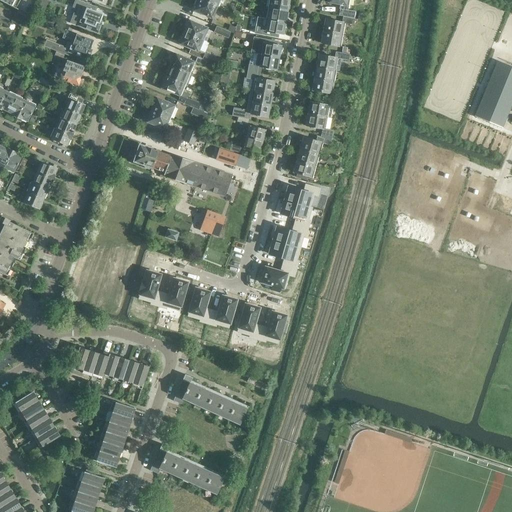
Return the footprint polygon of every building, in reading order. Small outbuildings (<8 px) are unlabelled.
[(0,0),(17,9),(18,9),(16,8),(19,0),(0,0)] [(197,0),(195,5),(196,5),(194,10),(213,18),(215,13),(214,12),(216,6),(201,0),(197,0)] [(268,7),(288,11),(288,10),(289,9),(290,5),(289,4),(289,0),(269,0),(270,1),(267,0),(266,7),(268,7)] [(348,10),(348,6),(349,0),(347,0),(328,0),(329,2),(340,4),(339,9),(340,9),(339,15),(343,16),(354,18),(355,12),(348,10)] [(287,11),(288,11),(268,7),(266,18),(286,22),(286,17),(288,16),(289,13),(287,11)] [(102,14),(86,8),(83,17),(81,16),(81,17),(77,15),(79,12),(74,10),(72,14),(72,13),(69,22),(78,25),(78,26),(98,33),(101,23),(99,23),(102,14)] [(15,13),(11,21),(22,27),(26,18),(15,13)] [(323,30),(323,31),(340,34),(342,28),(344,28),(345,23),(354,25),(355,19),(354,18),(343,16),(342,22),(336,21),(336,20),(332,19),(332,20),(325,19),(324,25),(323,25),(322,29),(323,30)] [(4,17),(1,24),(6,26),(10,20),(4,17)] [(286,22),(266,18),(264,18),(263,25),(265,26),(264,31),(283,34),(284,29),(286,28),(287,24),(285,23),(286,22)] [(54,28),(57,29),(68,33),(70,26),(57,21),(54,28)] [(185,31),(185,32),(204,40),(208,29),(190,21),(188,26),(186,26),(185,30),(185,31)] [(236,27),(235,27),(230,25),(228,31),(230,32),(234,33),(235,31),(236,27)] [(228,31),(216,26),(214,32),(228,38),(230,32),(228,31)] [(339,40),(340,34),(323,31),(323,32),(322,33),(321,36),(322,37),(321,43),(327,44),(327,46),(331,46),(331,45),(340,47),(342,41),(339,40)] [(67,43),(65,49),(69,51),(68,52),(88,59),(91,50),(90,49),(93,40),(70,32),(67,39),(74,42),(73,43),(72,43),(71,44),(67,43)] [(185,33),(183,33),(181,37),(182,38),(180,43),(202,52),(206,42),(204,40),(185,32),(185,33)] [(258,47),(257,54),(279,58),(279,57),(280,56),(281,53),(280,51),(281,46),(261,42),(260,48),(258,47)] [(53,59),(61,62),(64,55),(55,52),(53,59)] [(317,66),(334,69),(335,64),(337,64),(338,58),(349,60),(350,54),(346,54),(341,53),(336,52),(334,58),(329,56),(329,55),(325,54),(325,56),(319,55),(318,60),(316,61),(315,65),(317,66)] [(202,59),(216,65),(219,59),(205,53),(202,59)] [(171,65),(188,72),(190,66),(192,67),(195,62),(176,54),(174,59),(172,58),(170,65),(171,65)] [(257,54),(255,65),(276,70),(277,64),(279,64),(280,60),(278,59),(279,58),(257,54)] [(204,66),(207,61),(202,59),(197,57),(195,62),(204,66)] [(511,65),(497,59),(474,115),(502,126),(511,101),(511,65)] [(224,66),(236,68),(237,62),(225,60),(224,66)] [(58,69),(55,76),(59,77),(58,78),(78,85),(82,76),(80,75),(83,67),(67,61),(64,70),(62,69),(62,70),(58,69)] [(165,76),(183,83),(186,77),(188,78),(190,73),(188,72),(171,65),(169,69),(168,69),(165,76)] [(314,78),(332,81),(334,69),(317,66),(316,72),(314,72),(313,76),(314,77),(314,78)] [(220,82),(228,84),(230,68),(223,67),(220,82)] [(38,82),(47,86),(49,81),(40,76),(38,82)] [(183,83),(165,76),(162,82),(163,83),(161,87),(180,95),(178,100),(194,107),(209,114),(209,112),(204,110),(206,105),(191,98),(190,100),(187,98),(189,94),(182,91),(183,90),(181,89),(183,83)] [(252,90),(272,93),(272,92),(274,92),(274,88),(273,87),(274,81),(255,78),(254,83),(251,82),(250,89),(252,90)] [(332,81),(314,78),(313,83),(312,84),(311,88),(312,89),(312,90),(329,93),(332,81)] [(272,94),(272,93),(252,90),(250,101),(270,105),(271,100),(272,99),(273,95),(272,94)] [(82,111),(83,111),(84,108),(83,108),(84,105),(80,103),(82,98),(65,91),(58,106),(63,108),(80,115),(82,111)] [(5,92),(0,101),(0,109),(6,112),(7,111),(15,97),(5,92)] [(15,97),(7,111),(8,112),(7,113),(17,118),(25,101),(15,97)] [(151,109),(169,117),(171,111),(173,112),(175,106),(157,98),(155,103),(153,103),(151,109)] [(270,105),(250,101),(248,100),(246,110),(233,107),(232,116),(238,117),(249,119),(250,119),(251,114),(267,117),(268,111),(270,111),(271,107),(269,106),(270,105)] [(307,108),(307,112),(308,113),(325,117),(326,111),(328,112),(329,106),(338,107),(339,101),(330,100),(329,106),(320,104),(320,103),(317,102),(316,103),(310,102),(309,108),(307,108)] [(25,101),(17,118),(26,122),(26,121),(27,121),(34,106),(25,101)] [(207,119),(208,115),(209,114),(194,107),(193,107),(191,113),(207,119)] [(59,118),(75,125),(77,121),(78,121),(80,116),(79,116),(80,115),(63,108),(59,118)] [(171,117),(169,117),(151,109),(148,115),(149,117),(147,121),(166,129),(171,117)] [(325,129),(326,124),(324,123),(325,117),(308,113),(308,114),(306,115),(305,119),(306,120),(305,126),(312,127),(312,128),(315,129),(316,127),(323,129),(322,135),(332,138),(334,131),(325,129)] [(54,128),(72,136),(76,126),(75,126),(75,125),(59,118),(54,128)] [(183,141),(195,144),(199,128),(188,125),(183,141)] [(265,129),(252,126),(249,125),(246,136),(262,141),(265,129)] [(59,142),(59,144),(64,147),(65,145),(66,145),(67,144),(68,145),(72,136),(54,128),(50,138),(59,142)] [(319,154),(322,143),(331,146),(332,138),(322,135),(320,142),(313,140),(313,139),(310,138),(310,139),(303,138),(302,143),(300,143),(299,147),(300,148),(300,149),(319,154)] [(262,141),(246,136),(243,148),(259,152),(262,141)] [(231,144),(229,150),(239,152),(241,147),(231,144)] [(158,151),(152,149),(139,145),(134,161),(143,165),(144,168),(148,170),(148,169),(152,167),(158,151)] [(0,170),(2,171),(4,167),(12,151),(3,146),(2,148),(1,147),(0,149),(0,170)] [(246,169),(250,158),(238,154),(238,155),(219,149),(216,159),(235,165),(246,169)] [(297,160),(323,167),(323,165),(316,163),(319,154),(300,149),(298,154),(297,154),(296,158),(297,159),(297,160)] [(12,151),(4,167),(14,172),(21,157),(20,157),(21,155),(12,151)] [(170,155),(158,151),(152,167),(165,172),(170,155)] [(170,155),(165,172),(164,175),(225,196),(232,175),(177,157),(176,157),(170,155)] [(19,164),(24,166),(28,159),(23,157),(19,164)] [(297,160),(295,165),(293,165),(292,169),(294,170),(292,176),(306,180),(307,176),(313,177),(316,166),(322,168),(323,167),(297,160)] [(40,161),(35,171),(53,179),(57,170),(56,169),(56,168),(55,168),(56,166),(50,163),(49,165),(40,161)] [(53,179),(35,171),(31,182),(47,189),(48,188),(49,188),(53,179)] [(15,175),(11,182),(16,184),(20,177),(15,175)] [(31,182),(26,192),(43,199),(43,198),(45,198),(47,193),(46,192),(47,189),(31,182)] [(286,192),(284,200),(285,200),(309,207),(313,195),(317,196),(319,188),(305,184),(303,191),(288,187),(287,192),(286,192)] [(43,199),(26,192),(23,190),(19,200),(22,201),(38,209),(39,208),(40,208),(42,203),(41,203),(43,199)] [(231,206),(229,205),(197,194),(191,212),(207,217),(201,234),(219,240),(231,206)] [(285,200),(281,213),(295,218),(294,225),(308,229),(310,221),(306,220),(309,207),(285,200)] [(400,215),(391,213),(389,223),(398,225),(400,215)] [(28,243),(33,234),(9,222),(10,220),(1,216),(0,217),(0,222),(6,225),(0,237),(0,272),(7,276),(10,270),(7,269),(8,266),(11,267),(13,263),(11,261),(13,257),(19,260),(22,254),(20,253),(21,250),(24,252),(26,247),(23,246),(25,242),(28,243)] [(277,227),(273,240),(298,248),(301,235),(305,236),(308,229),(294,225),(292,231),(277,227)] [(178,233),(168,230),(166,237),(175,240),(178,233)] [(271,248),(269,254),(284,258),(282,265),(296,269),(298,261),(294,260),(298,248),(273,240),(273,241),(272,240),(270,248),(271,248)] [(263,275),(261,282),(272,285),(271,289),(279,291),(280,287),(284,289),(288,275),(294,277),(296,269),(282,265),(280,272),(265,267),(265,269),(264,268),(262,275),(263,275)] [(141,281),(139,290),(141,291),(139,296),(151,300),(150,304),(158,306),(162,292),(155,290),(160,275),(159,274),(152,272),(146,271),(143,282),(141,281)] [(162,292),(158,306),(166,309),(167,304),(179,308),(182,298),(185,299),(187,291),(185,290),(187,283),(182,281),(175,279),(173,279),(169,294),(162,292)] [(191,304),(188,314),(200,317),(199,322),(207,324),(211,310),(204,308),(209,292),(208,292),(208,291),(201,289),(201,290),(196,288),(193,296),(191,295),(189,303),(191,304)] [(211,310),(207,324),(215,326),(216,322),(229,325),(231,315),(234,316),(236,308),(234,308),(236,300),(231,298),(224,296),(222,296),(218,312),(211,310)] [(241,319),(238,330),(250,333),(249,337),(257,340),(261,326),(254,324),(259,308),(257,308),(257,307),(251,305),(250,306),(245,304),(243,312),(241,311),(238,319),(241,319)] [(261,326),(257,340),(265,342),(266,338),(278,341),(281,331),(283,332),(286,324),(283,324),(285,316),(280,314),(273,312),(272,312),(267,328),(261,326)] [(81,376),(83,369),(89,350),(79,347),(70,373),(81,376)] [(89,350),(83,369),(93,372),(99,353),(89,350)] [(99,353),(93,372),(102,375),(103,372),(108,356),(99,353)] [(108,356),(103,372),(113,375),(119,356),(109,353),(108,356)] [(119,356),(113,375),(122,379),(128,359),(119,356)] [(122,379),(133,382),(139,363),(128,359),(122,379)] [(139,363),(133,382),(142,385),(148,366),(139,363)] [(174,398),(181,401),(182,397),(239,422),(246,407),(189,381),(192,376),(184,373),(182,378),(183,379),(174,398)] [(15,401),(21,411),(38,400),(32,391),(15,401)] [(38,400),(21,411),(26,420),(43,409),(38,400)] [(112,411),(131,418),(135,407),(115,401),(112,411)] [(49,419),(43,409),(26,420),(32,429),(49,419)] [(131,418),(112,411),(108,422),(128,428),(131,418)] [(32,429),(37,438),(54,427),(49,419),(32,429)] [(128,428),(108,422),(105,432),(124,439),(128,428)] [(54,427),(37,438),(42,445),(59,435),(54,427)] [(102,442),(121,448),(124,439),(105,432),(102,442)] [(99,451),(118,457),(121,448),(102,442),(99,451)] [(223,477),(212,472),(167,451),(169,446),(161,442),(158,448),(159,449),(151,467),(157,470),(159,467),(216,492),(223,477)] [(118,457),(99,451),(96,460),(115,466),(118,457)] [(80,480),(100,487),(103,477),(83,470),(80,480)] [(4,479),(0,481),(0,492),(9,487),(4,479)] [(80,480),(77,490),(97,497),(100,487),(80,480)] [(0,506),(15,497),(9,487),(0,492),(0,506)] [(97,497),(77,490),(73,500),(93,507),(97,497)] [(0,506),(0,511),(11,511),(21,506),(15,497),(0,506)] [(70,510),(77,511),(91,511),(93,507),(73,500),(70,510)]
